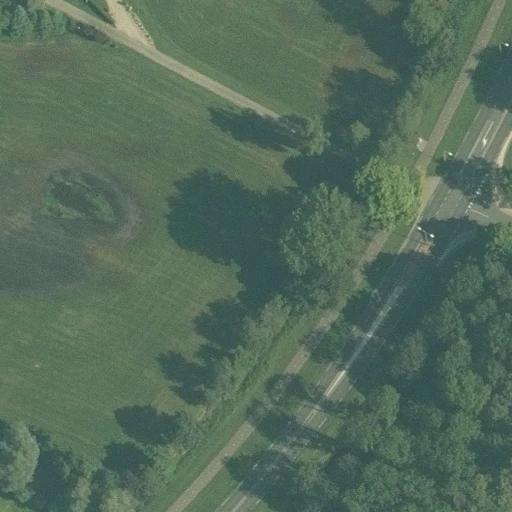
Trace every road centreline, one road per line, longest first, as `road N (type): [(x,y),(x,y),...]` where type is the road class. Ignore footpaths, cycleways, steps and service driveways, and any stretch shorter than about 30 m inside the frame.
road 1 (primary): [(228,511),(331,388),(453,198)]
road 2 (primary): [(453,198),(511,75)]
